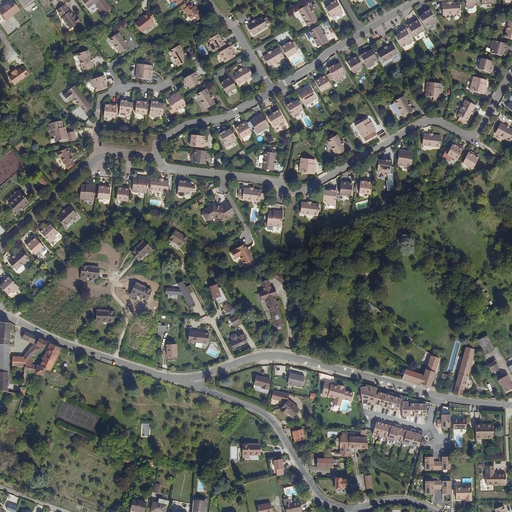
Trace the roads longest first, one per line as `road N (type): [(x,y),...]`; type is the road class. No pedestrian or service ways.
road 1 (residential): [(149,165),(271,182),(298,194),(429,119),(475,138),(511,71)]
road 2 (tertiary): [(511,405),(447,397),(291,356),(261,355),(184,380)]
road 3 (residential): [(184,380),(276,426),(315,491),(335,507),(361,511)]
road 4 (tertiary): [(184,380),(0,316)]
road 5 (residential): [(271,90),(226,118),(173,132),(149,165)]
road 6 (residential): [(0,249),(100,155)]
